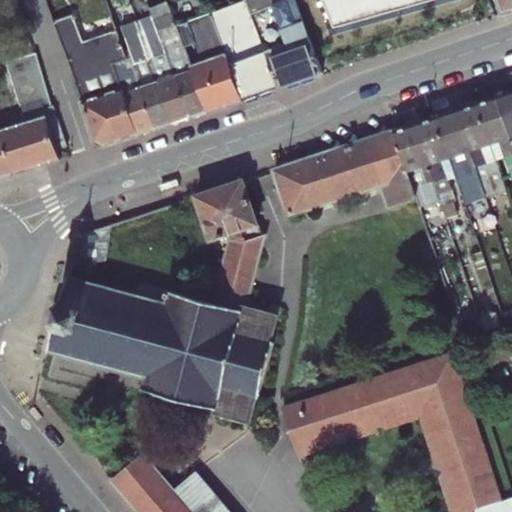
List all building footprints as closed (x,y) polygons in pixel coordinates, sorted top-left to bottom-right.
[(246,0),(211,12),(241,98),(242,102),(280,89),(266,53),(264,47),(246,0)] [(249,0),(267,46),(264,47),(266,53),(280,89),(325,73),(295,0),(249,0)] [(321,0),(333,29),(435,0),(321,0)] [(511,0),(497,0),(502,13),(511,9),(511,0)] [(153,17),(162,39),(180,32),(176,24),(171,11),(153,17)] [(113,65),(127,60),(116,29),(87,40),(75,12),(54,20),(95,140),(105,144),(138,133),(113,65)] [(241,98),(211,12),(176,24),(180,32),(184,44),(195,40),(202,60),(191,64),(208,109),(241,98)] [(151,18),(141,21),(148,43),(158,40),(151,18)] [(154,65),(139,23),(122,29),(132,59),(137,72),(154,65)] [(173,68),(174,70),(191,115),(208,109),(191,64),(186,49),(180,52),(185,63),(173,68)] [(5,61),(11,77),(40,68),(35,51),(5,61)] [(132,59),(127,60),(113,65),(138,133),(157,127),(139,78),(137,72),(132,59)] [(154,65),(137,72),(139,78),(157,73),(154,65)] [(11,77),(18,94),(46,85),(40,68),(11,77)] [(191,115),(174,70),(168,72),(170,78),(159,81),(174,121),(191,115)] [(157,73),(139,78),(157,127),(174,121),(159,81),(157,73)] [(18,94),(25,111),(53,103),(46,85),(18,94)] [(511,91),(500,96),(511,132),(511,91)] [(511,152),(511,132),(500,96),(479,103),(498,157),(511,152)] [(13,170),(61,156),(58,148),(69,144),(53,103),(25,111),(28,121),(0,130),(13,170)] [(498,157),(479,103),(458,109),(476,165),(479,173),(485,189),(491,187),(488,181),(494,179),(488,161),(498,157)] [(458,109),(437,116),(450,155),(459,153),(464,169),(476,165),(458,109)] [(437,116),(418,122),(443,198),(448,215),(459,212),(455,200),(457,199),(443,158),(450,155),(437,116)] [(443,198),(418,122),(395,130),(416,194),(420,205),(443,198)] [(0,174),(13,170),(0,130),(0,129),(0,174)] [(395,130),(275,169),(290,212),(383,182),(390,203),(416,194),(395,130)] [(485,189),(479,173),(473,175),(478,191),(485,189)] [(162,190),(181,184),(179,178),(160,184),(162,190)] [(243,311),(245,306),(263,237),(245,179),(198,195),(212,238),(231,231),(234,239),(218,303),(243,311)] [(105,256),(114,223),(82,233),(74,263),(105,256)] [(392,327),(424,317),(395,226),(362,237),(392,327)] [(146,388),(218,408),(217,412),(250,421),(255,406),(258,394),(261,394),(274,344),(271,342),(279,314),(245,306),(243,311),(218,303),(142,282),(139,291),(123,286),(122,291),(70,277),(51,350),(103,364),(99,378),(117,382),(121,369),(149,377),(146,388)] [(511,511),(511,494),(501,498),(452,351),(284,408),(297,447),(344,431),(348,422),(357,427),(372,422),(376,412),(385,417),(411,408),(416,399),(437,409),(432,418),(446,461),(455,465),(451,474),(463,511),(511,511)] [(463,511),(451,474),(455,465),(446,461),(432,418),(437,409),(416,399),(411,408),(385,417),(376,412),(372,422),(357,427),(348,422),(344,431),(297,447),(300,457),(421,416),(454,511),(463,511)] [(196,511),(177,490),(146,453),(114,480),(141,511),(196,511)] [(234,511),(200,471),(177,490),(196,511),(234,511)]
